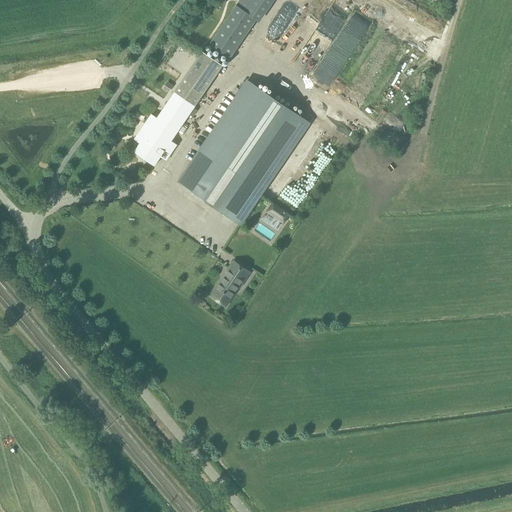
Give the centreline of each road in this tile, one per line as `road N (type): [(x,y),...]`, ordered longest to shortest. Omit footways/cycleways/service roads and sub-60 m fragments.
road 1 (track): [(459,0),(421,136),(410,144),(390,141),(254,47),(154,184),(47,199)]
road 2 (unclassified): [(243,511),(67,304),(26,228)]
road 3 (unclassified): [(26,228),(69,153),(181,0)]
road 4 (unclassified): [(106,511),(91,468),(0,358)]
road 5 (track): [(132,70),(0,87)]
